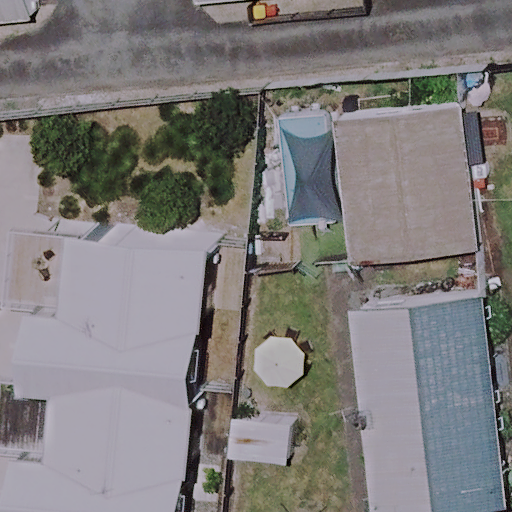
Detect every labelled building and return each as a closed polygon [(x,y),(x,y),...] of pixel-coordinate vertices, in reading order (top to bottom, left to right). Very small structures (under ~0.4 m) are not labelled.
[(23,0),(0,0),(0,17),(23,18),(23,0)] [(247,222),(263,68),(126,54),(117,146),(82,143),(75,204),(247,222)] [(489,241),(473,104),(351,118),(366,255),(489,241)] [(44,336),(221,352),(232,236),(96,223),(89,306),(47,302),(44,336)] [(391,511),(511,499),(511,424),(498,290),(367,304),(389,511),(391,511)] [(221,352),(44,336),(41,370),(80,374),(73,451),(32,447),(29,483),(207,498),(221,352)] [(206,511),(207,498),(29,483),(26,511),(206,511)]
